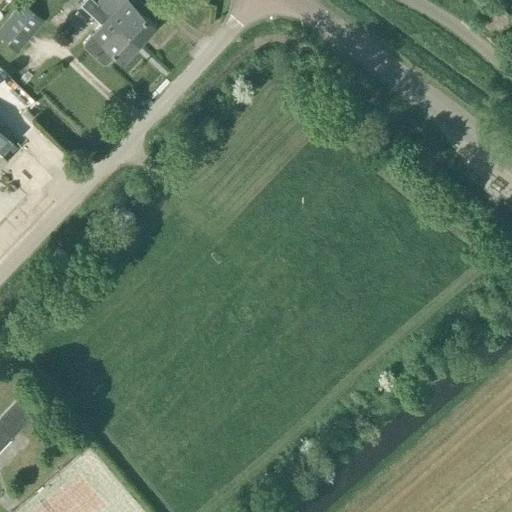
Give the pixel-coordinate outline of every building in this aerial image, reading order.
[(99,5),(93,0),(83,0),(80,4),(101,24),(84,42),(84,46),(102,62),(107,62),(115,53),(122,60),(139,42),(99,5)] [(111,0),(103,0),(99,5),(139,42),(155,24),(140,10),(143,6),(143,3),(139,0),(120,0),(116,5),(111,0)] [(42,20),(31,11),(21,2),(0,27),(0,36),(17,51),(42,20)] [(0,151),(11,139),(0,128),(0,151)] [(511,192),(511,185),(505,180),(501,185),(511,193),(511,192)] [(0,416),(0,446),(35,411),(20,396),(0,416)]
